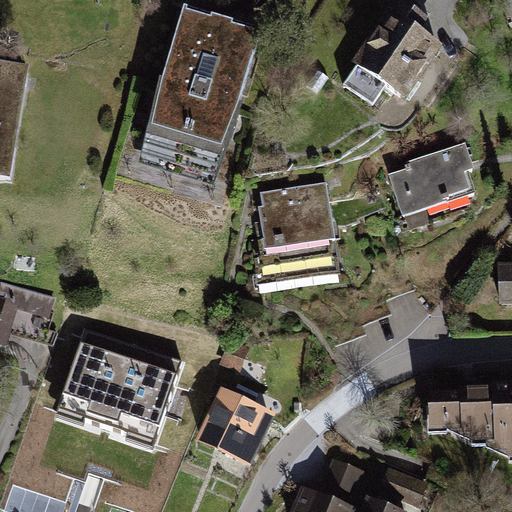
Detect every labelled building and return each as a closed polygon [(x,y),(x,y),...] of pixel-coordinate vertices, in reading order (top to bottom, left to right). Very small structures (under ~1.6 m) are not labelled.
[(390,12),(354,67),(408,104),(443,50),(425,36),(433,24),(402,4),(395,16),(390,12)] [(264,36),(186,11),(148,138),(223,162),(264,36)] [(0,63),(0,180),(12,183),(30,69),(0,63)] [(409,172),(390,178),(405,222),(476,196),(470,176),(478,174),(468,148),(408,166),(409,172)] [(327,185),(254,193),(263,243),(253,247),(261,287),(341,272),(327,185)] [(511,263),(499,264),(501,310),(511,309),(511,263)] [(0,291),(0,348),(9,351),(12,337),(56,349),(60,336),(49,333),(58,300),(2,284),(0,291)] [(182,366),(86,333),(58,413),(154,447),(182,366)] [(249,349),(229,342),(221,367),(241,375),(249,349)] [(430,397),(430,436),(465,434),(465,441),(472,441),(472,446),(498,444),(499,456),(510,456),(510,462),(511,462),(511,385),(495,386),(495,391),(462,393),(462,396),(430,397)] [(224,394),(201,445),(251,468),(274,416),(224,394)] [(319,496),(302,489),(293,511),(356,511),(352,510),(366,474),(333,460),(319,496)] [(425,483),(390,469),(378,498),(396,505),(397,502),(415,510),(425,483)] [(399,511),(368,499),(363,511),(399,511)]
